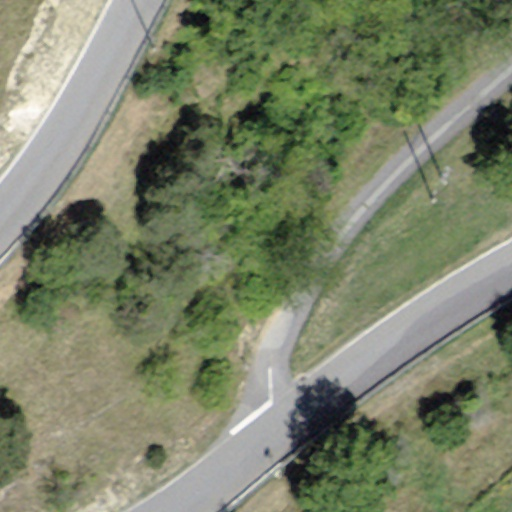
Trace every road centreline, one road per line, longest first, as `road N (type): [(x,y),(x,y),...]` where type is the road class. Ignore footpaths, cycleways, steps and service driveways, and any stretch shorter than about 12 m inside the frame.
road 1 (residential): [(511,82),(408,166),(278,339),(270,392),(287,427)]
road 2 (unclassified): [(287,427),(511,267)]
road 3 (unclassified): [(141,0),(52,158),(0,221)]
road 4 (unclassified): [(169,511),(287,427)]
